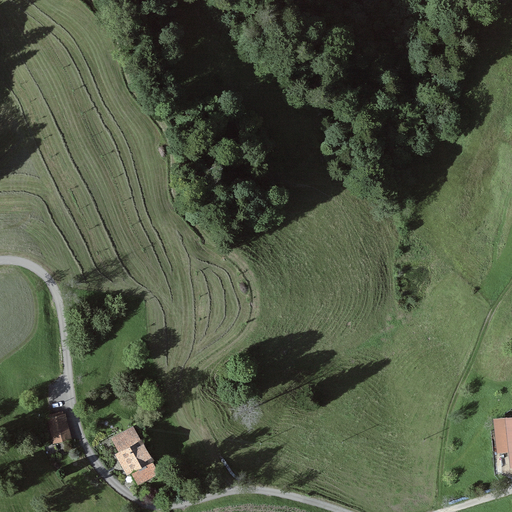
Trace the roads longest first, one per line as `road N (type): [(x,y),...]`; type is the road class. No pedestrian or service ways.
road 1 (unclassified): [(0,260),(24,262),(57,294),(74,417),(114,484),(156,506),(256,489),(342,511)]
road 2 (track): [(511,283),(448,415),(440,511)]
